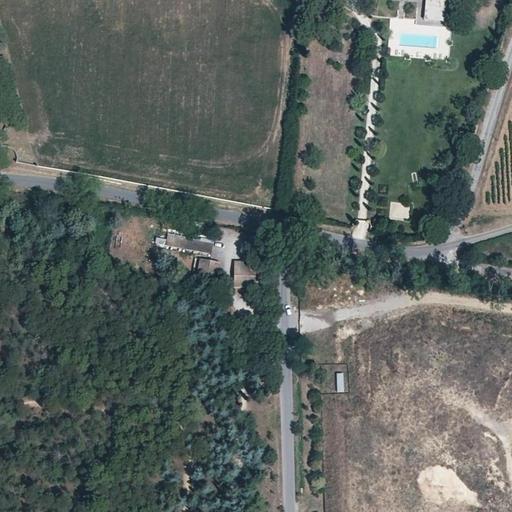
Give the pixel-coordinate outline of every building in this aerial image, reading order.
[(423,0),(423,19),(446,19),(446,0),(423,0)] [(390,217),(408,218),(409,203),(390,203),(390,217)] [(212,254),(214,243),(168,235),(166,246),(212,254)] [(221,261),(200,258),(195,282),(216,286),(221,261)] [(234,260),(234,286),(263,287),(263,263),(243,263),(243,260),(234,260)] [(336,372),(335,391),(343,392),(343,372),(336,372)]
